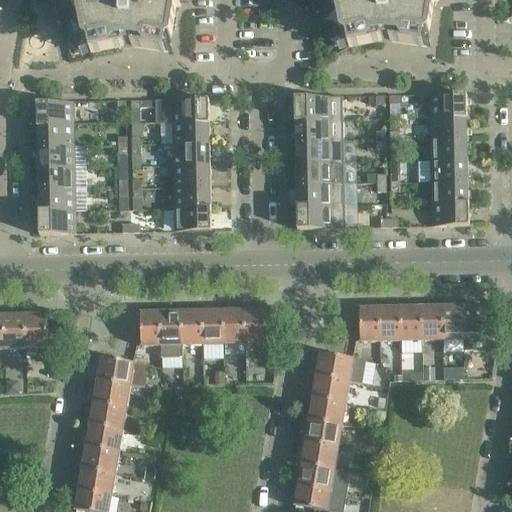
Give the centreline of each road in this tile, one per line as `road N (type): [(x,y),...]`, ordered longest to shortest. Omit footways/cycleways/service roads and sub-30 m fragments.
road 1 (unclassified): [(3,275),(4,78),(16,0)]
road 2 (unclassified): [(270,511),(291,383),(321,272)]
road 3 (unclassified): [(57,511),(85,274)]
road 4 (unclassified): [(263,272),(260,77)]
road 5 (tertiary): [(321,272),(511,267)]
road 6 (tertiary): [(85,274),(263,272)]
road 7 (unclassified): [(495,511),(511,357)]
